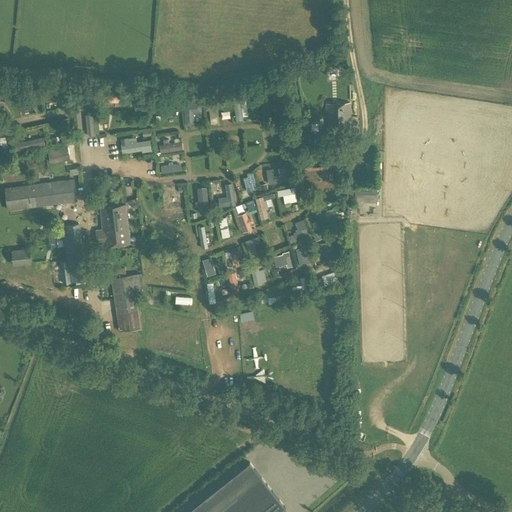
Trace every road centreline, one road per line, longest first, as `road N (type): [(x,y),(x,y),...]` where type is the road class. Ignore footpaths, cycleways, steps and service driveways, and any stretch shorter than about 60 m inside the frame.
road 1 (unclassified): [(361,454),(0,315)]
road 2 (secondary): [(413,452),(511,220)]
road 3 (unknown): [(75,115),(95,353)]
